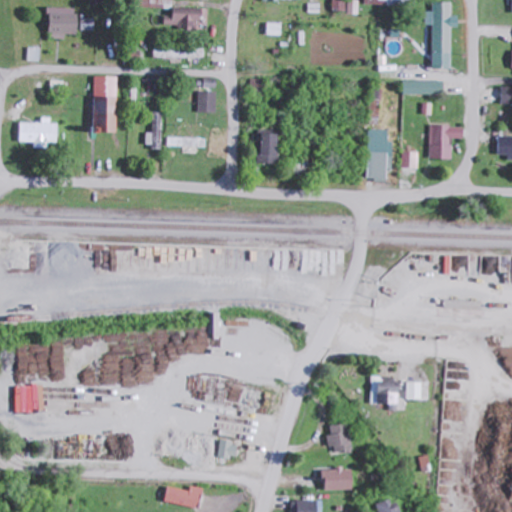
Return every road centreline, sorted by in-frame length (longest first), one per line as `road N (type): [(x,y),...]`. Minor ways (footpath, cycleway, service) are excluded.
road 1 (residential): [(272,485),(27,472),(0,457),(8,74)]
road 2 (residential): [(438,190),(369,198),(0,180)]
road 3 (residential): [(264,511),(307,377),(352,290),(369,198)]
road 4 (residential): [(8,74),(233,72)]
road 5 (residential): [(438,190),(454,183),(471,155),(472,0)]
road 6 (residential): [(232,190),(238,0)]
